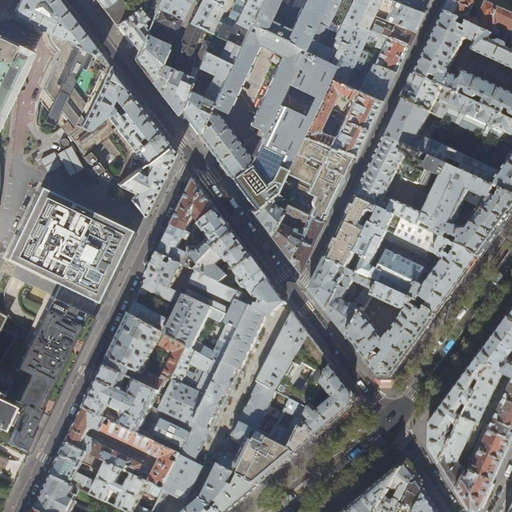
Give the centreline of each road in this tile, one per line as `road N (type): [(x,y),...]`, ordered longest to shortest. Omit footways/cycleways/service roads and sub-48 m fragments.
road 1 (residential): [(18,511),(191,157)]
road 2 (residential): [(438,0),(295,297)]
road 3 (secondary): [(511,263),(392,422)]
road 4 (residential): [(74,0),(191,157)]
road 5 (residential): [(191,157),(295,297)]
road 6 (residential): [(295,297),(392,422)]
road 7 (secondary): [(392,422),(285,511)]
